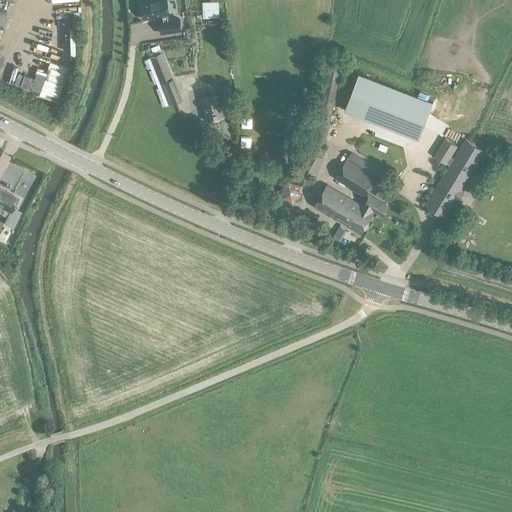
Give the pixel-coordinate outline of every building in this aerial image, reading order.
[(168,14),(166,0),(149,0),(140,2),(143,18),(162,15),(162,20),(159,21),(161,33),(181,30),(179,18),(168,19),(167,14),(168,14)] [(0,1),(0,10),(9,11),(9,16),(21,16),(21,6),(13,6),(13,2),(0,1)] [(219,17),(218,6),(202,7),(202,18),(219,17)] [(151,59),(148,60),(157,84),(172,77),(161,51),(150,56),(151,59)] [(25,65),(33,66),(34,56),(26,55),(25,65)] [(309,152),(318,153),(322,154),(342,61),(328,58),(308,151),(309,152)] [(208,64),(196,66),(198,75),(209,73),(208,64)] [(213,68),(213,75),(210,76),(210,82),(227,81),(226,67),(213,68)] [(359,72),(344,110),(419,139),(433,102),(359,72)] [(219,95),(201,98),(205,120),(223,117),(219,95)] [(445,138),(434,156),(447,164),(448,163),(450,164),(425,205),(445,217),(456,199),(460,201),(465,192),(462,189),(486,150),(465,138),(460,147),(445,138)] [(318,153),(309,152),(301,167),(315,174),(324,156),(318,153)] [(352,152),(347,160),(376,177),(380,170),(352,152)] [(347,160),(336,178),(365,196),(376,177),(347,160)] [(9,164),(3,182),(25,189),(29,175),(24,174),(26,169),(9,164)] [(290,199),(300,193),(294,183),(283,190),(290,199)] [(327,184),(314,206),(361,233),(373,212),(372,211),(373,210),(378,213),(384,203),(368,193),(362,204),(327,184)] [(381,184),(377,189),(382,192),(385,186),(381,184)] [(18,198),(0,188),(0,212),(2,208),(10,212),(5,223),(13,227),(21,211),(13,207),(18,198)] [(383,201),(393,208),(396,203),(386,196),(383,201)]
